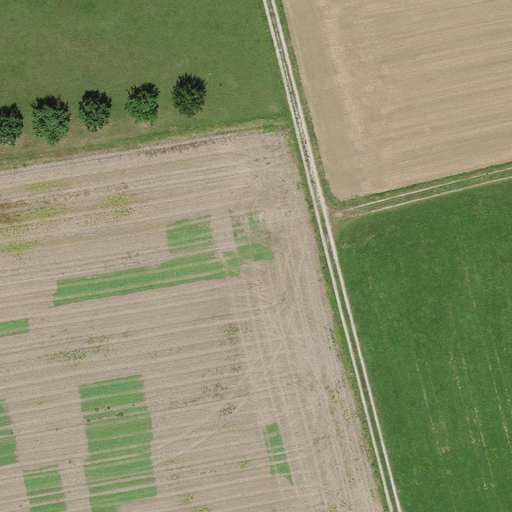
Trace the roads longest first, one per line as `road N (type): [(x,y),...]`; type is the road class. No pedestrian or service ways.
road 1 (track): [(391,511),(268,0)]
road 2 (track): [(320,220),(511,173)]
